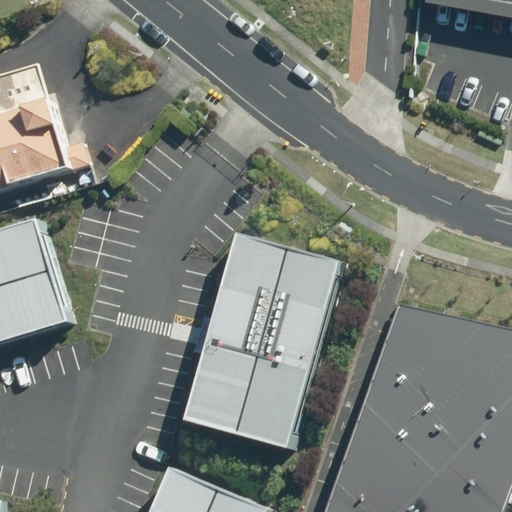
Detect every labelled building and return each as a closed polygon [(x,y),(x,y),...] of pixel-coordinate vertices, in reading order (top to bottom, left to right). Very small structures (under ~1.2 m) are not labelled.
[(511,0),(420,0),(437,3),(511,17),(511,0)] [(0,118),(3,129),(0,129),(0,194),(69,173),(37,70),(0,81),(0,118)] [(31,209),(0,219),(0,341),(69,318),(31,209)] [(185,413),(288,437),(330,256),(227,232),(185,413)] [(502,286),(462,279),(458,297),(498,304),(502,286)] [(511,330),(389,303),(313,511),(503,511),(511,489),(511,330)] [(159,462),(138,511),(255,511),(260,502),(159,462)]
